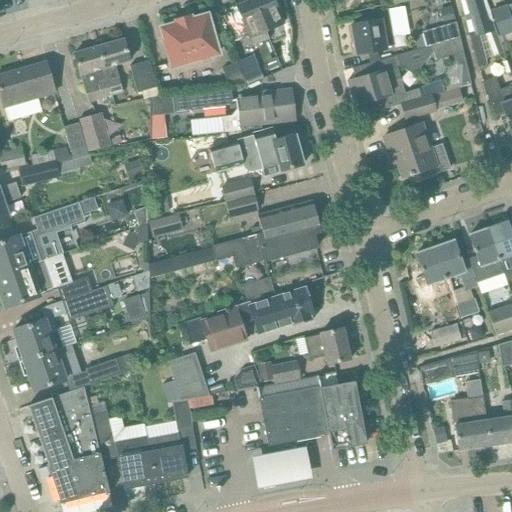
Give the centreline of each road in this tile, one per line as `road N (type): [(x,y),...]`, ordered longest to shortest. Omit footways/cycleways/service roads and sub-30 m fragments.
road 1 (residential): [(421,490),(362,235)]
road 2 (residential): [(362,235),(306,0)]
road 3 (residential): [(362,235),(511,184)]
